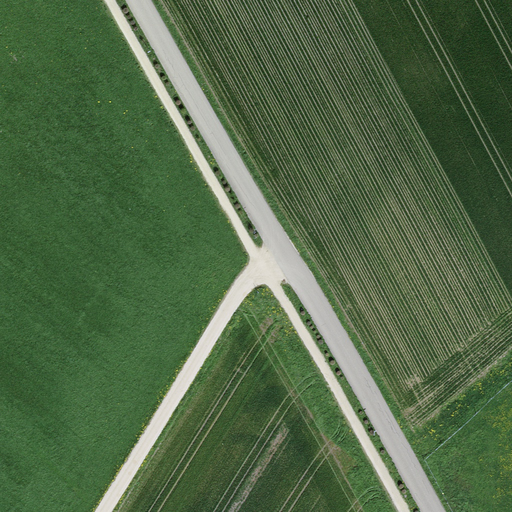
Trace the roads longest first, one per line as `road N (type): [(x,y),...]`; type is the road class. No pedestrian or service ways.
road 1 (residential): [(430,511),(138,0)]
road 2 (track): [(103,511),(229,302),(283,250)]
